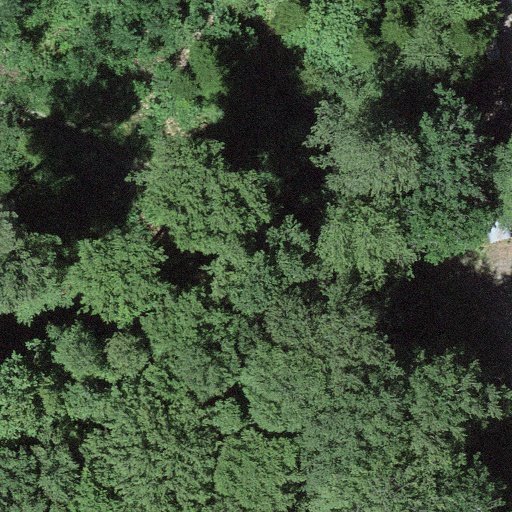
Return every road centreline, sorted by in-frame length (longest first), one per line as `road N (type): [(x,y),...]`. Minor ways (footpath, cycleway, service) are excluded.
road 1 (track): [(229,221),(511,239)]
road 2 (track): [(229,221),(140,210),(0,110)]
road 3 (track): [(511,139),(478,0)]
